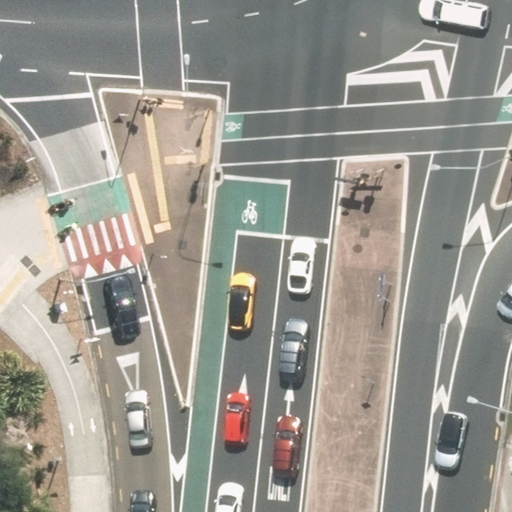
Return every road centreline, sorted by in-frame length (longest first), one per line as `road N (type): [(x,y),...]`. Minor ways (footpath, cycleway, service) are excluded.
road 1 (primary): [(448,0),(404,511)]
road 2 (primary): [(265,511),(313,8)]
road 3 (motorway): [(141,511),(144,447),(133,342),(102,221),(54,100),(0,41)]
road 4 (motorway): [(313,8),(203,22),(0,22)]
road 5 (motorway): [(511,271),(482,363),(459,511)]
